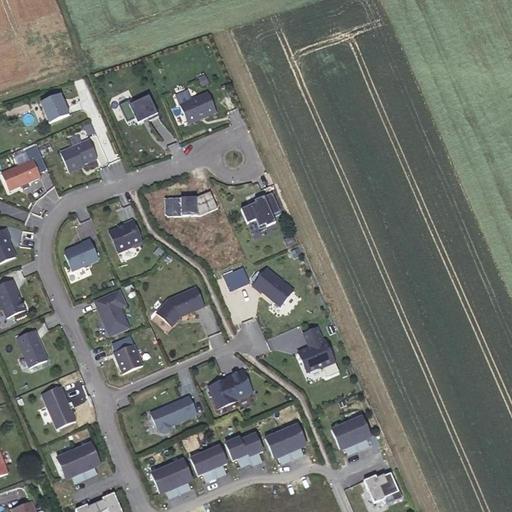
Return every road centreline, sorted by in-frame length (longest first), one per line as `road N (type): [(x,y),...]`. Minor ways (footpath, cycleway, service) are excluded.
road 1 (residential): [(104,400),(49,278),(49,225),(65,205),(212,156)]
road 2 (residential): [(333,477),(308,468),(251,478),(174,511)]
road 3 (residential): [(104,400),(237,343)]
